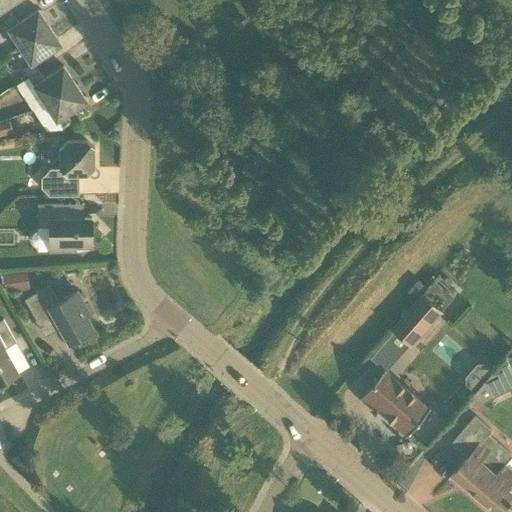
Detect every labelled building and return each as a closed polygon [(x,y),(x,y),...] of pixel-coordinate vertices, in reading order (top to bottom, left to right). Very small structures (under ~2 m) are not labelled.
[(0,0),(0,15),(5,23),(15,16),(8,6),(17,0),(0,0)] [(20,47),(50,27),(39,9),(19,22),(15,16),(5,23),(9,29),(20,47)] [(32,64),(34,63),(62,44),(50,27),(20,47),(32,64)] [(45,102),(75,82),(64,66),(44,79),(34,63),(32,64),(24,69),(29,77),(45,102)] [(45,102),(63,129),(73,122),(68,114),(87,101),(75,82),(45,102)] [(42,188),(50,196),(78,196),(80,194),(80,176),(88,176),(96,168),(95,148),(87,140),(67,140),(59,149),(60,168),(51,168),(42,178),(42,188)] [(49,251),(51,251),(76,251),(76,247),(92,247),(92,218),(71,218),(71,204),(38,204),(38,227),(49,227),(49,251)] [(5,284),(6,293),(30,290),(28,271),(4,274),(4,275),(1,276),(2,285),(5,284)] [(41,327),(55,319),(69,344),(95,330),(87,316),(91,314),(78,291),(59,301),(50,285),(25,299),(41,327)] [(411,347),(442,311),(423,294),(392,330),(411,347)] [(0,383),(19,373),(6,349),(17,342),(4,319),(0,321),(0,383)] [(466,385),(475,392),(494,372),(484,363),(477,364),(465,377),(466,385)] [(385,370),(362,396),(408,435),(430,409),(385,370)] [(503,392),(494,372),(475,392),(470,398),(484,402),(503,392)] [(475,480),(468,488),(474,493),(476,497),(483,503),(488,505),(495,511),(504,511),(511,503),(511,472),(505,466),(511,456),(511,454),(489,435),(492,431),(475,415),(451,443),(468,457),(458,469),(466,476),(468,474),(475,480)]
